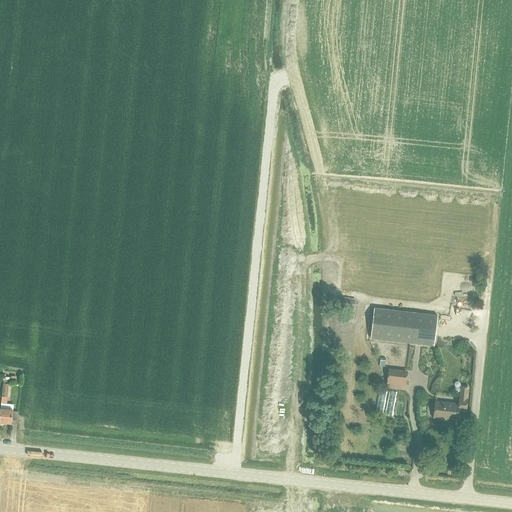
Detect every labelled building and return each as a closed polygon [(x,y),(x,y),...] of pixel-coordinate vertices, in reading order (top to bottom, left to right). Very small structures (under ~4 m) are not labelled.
[(356,300),(331,297),(329,307),(354,310),(356,300)] [(474,299),(473,306),(479,307),(481,300),(474,299)] [(374,309),(370,339),(434,346),(438,316),(374,309)] [(389,370),(387,382),(405,384),(407,372),(389,370)] [(3,384),(0,414),(0,423),(12,425),(12,422),(17,423),(18,414),(13,413),(14,405),(7,405),(8,398),(10,384),(9,384),(3,384)] [(469,388),(461,387),(459,399),(459,405),(435,402),(434,418),(457,421),(458,412),(466,412),(467,400),(468,390),(469,388)]
